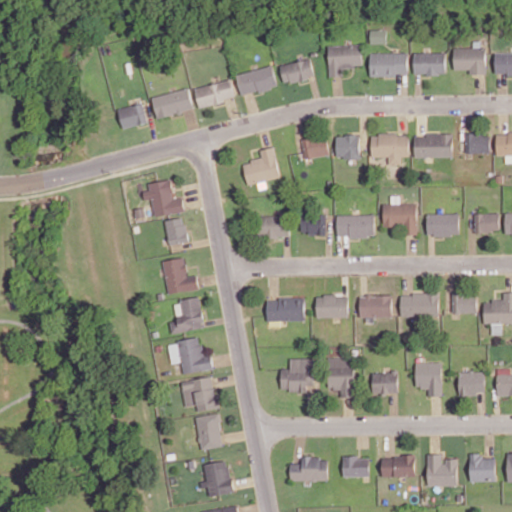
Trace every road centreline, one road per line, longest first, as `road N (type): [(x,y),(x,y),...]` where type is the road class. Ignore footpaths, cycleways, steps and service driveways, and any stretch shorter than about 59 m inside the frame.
road 1 (residential): [(0,184),(319,106),(511,102)]
road 2 (residential): [(199,137),(269,511)]
road 3 (residential): [(226,269),(511,262)]
road 4 (residential): [(255,429),(511,422)]
